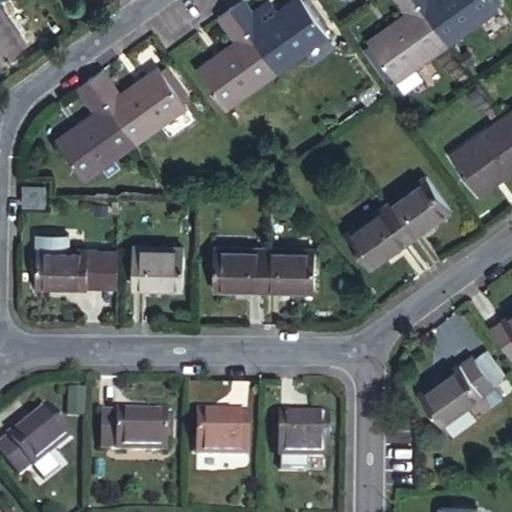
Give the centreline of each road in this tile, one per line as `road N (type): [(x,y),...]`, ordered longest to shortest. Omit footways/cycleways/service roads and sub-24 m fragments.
road 1 (residential): [(3,355),(355,357)]
road 2 (residential): [(0,123),(168,0)]
road 3 (residential): [(355,357),(511,238)]
road 4 (residential): [(355,357),(356,511)]
